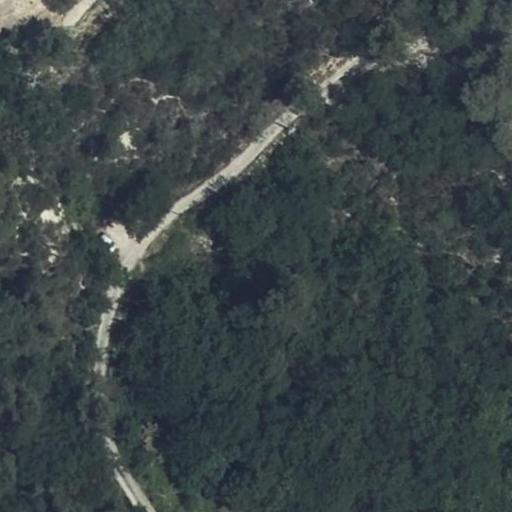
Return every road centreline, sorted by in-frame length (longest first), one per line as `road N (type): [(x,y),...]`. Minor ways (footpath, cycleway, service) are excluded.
road 1 (track): [(150,511),(101,408),(101,337),(129,262),(337,68),(409,49)]
road 2 (track): [(409,49),(511,117)]
